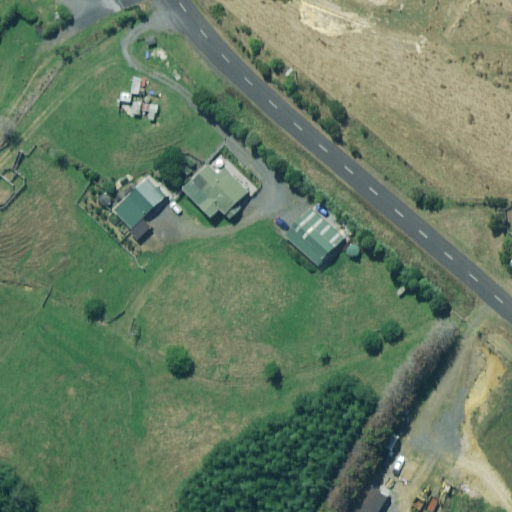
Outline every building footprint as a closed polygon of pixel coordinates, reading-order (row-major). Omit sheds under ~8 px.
[(65,18),(60,11),(42,24),(47,31),(65,18)] [(136,92),(125,92),(125,103),(136,103),(136,95),(151,95),(152,82),(136,81),(136,92)] [(147,103),(137,102),(136,116),(147,116),(147,112),(153,113),(153,121),(159,121),(160,114),(164,115),(165,105),(147,104),(147,103)] [(221,176),(212,166),(188,191),(216,218),(224,210),(234,220),(245,209),(240,204),(252,192),(228,169),(221,176)] [(348,238),(315,209),(300,227),(290,238),(323,266),(348,238)] [(349,248),(348,249),(348,252),(348,253),(349,255),(350,256),(351,257),(352,258),(353,258),(354,259),(356,259),(357,259),(358,259),(360,258),(361,258),(362,257),(363,256),(363,254),(364,253),(364,252),(364,250),(364,249),(363,248),(363,246),(362,245),(361,244),(359,244),(358,243),(357,243),(355,243),(354,243),(353,244),(351,245),(350,246),(349,247),(349,248)]
